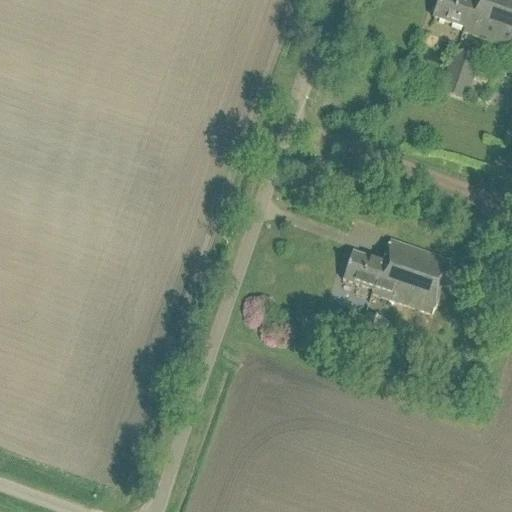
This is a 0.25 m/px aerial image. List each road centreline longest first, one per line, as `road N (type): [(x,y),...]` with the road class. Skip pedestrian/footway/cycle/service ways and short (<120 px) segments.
road 1 (unclassified): [(152,511),(332,0)]
road 2 (track): [(286,131),(511,211)]
